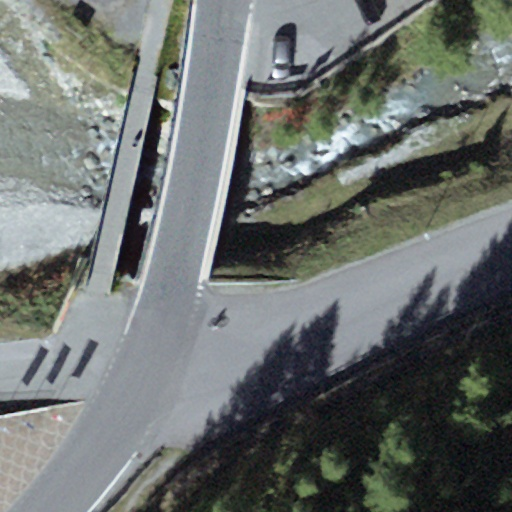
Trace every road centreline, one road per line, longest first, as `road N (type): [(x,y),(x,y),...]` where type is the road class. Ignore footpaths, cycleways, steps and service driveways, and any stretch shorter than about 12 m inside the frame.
road 1 (unclassified): [(144,365),(282,342),(511,255)]
road 2 (secondary): [(144,365),(190,182),(217,0)]
road 3 (secondary): [(39,511),(144,365)]
road 4 (unclassified): [(0,382),(144,365)]
